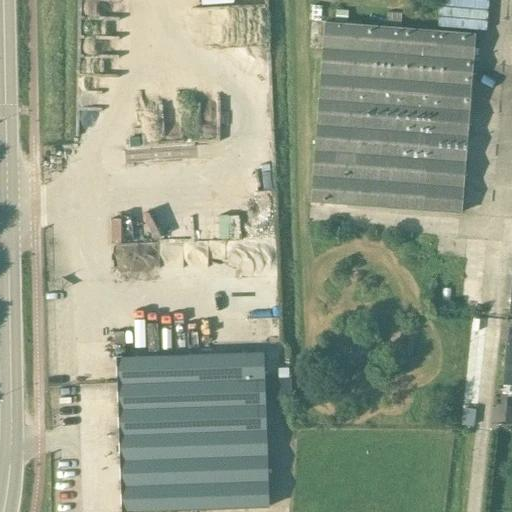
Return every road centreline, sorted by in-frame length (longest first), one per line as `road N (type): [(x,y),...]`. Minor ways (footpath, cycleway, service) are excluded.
road 1 (unknown): [(473,511),(497,273),(490,222),(510,0)]
road 2 (tertiary): [(4,511),(11,421),(4,0)]
